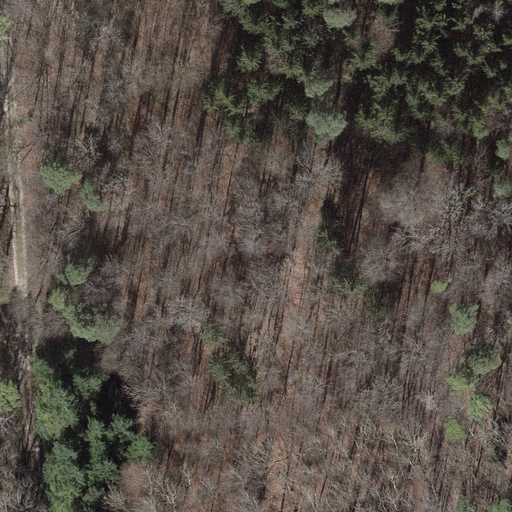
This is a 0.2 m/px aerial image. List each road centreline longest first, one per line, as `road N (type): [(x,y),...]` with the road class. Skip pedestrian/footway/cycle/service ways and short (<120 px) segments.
road 1 (track): [(249,0),(299,48),(361,142),(406,285),(453,511)]
road 2 (track): [(8,0),(19,332),(53,511)]
